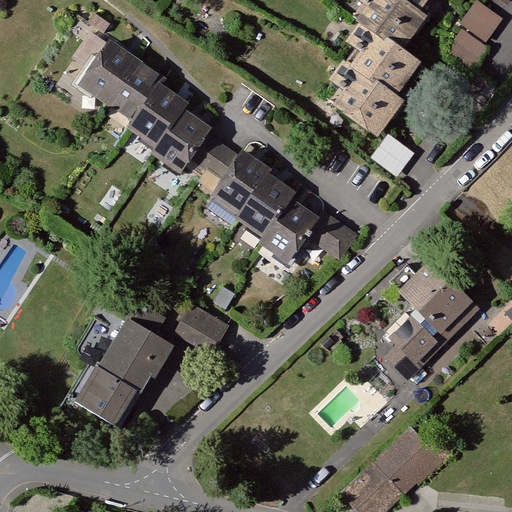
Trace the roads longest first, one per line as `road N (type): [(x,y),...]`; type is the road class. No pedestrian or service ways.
road 1 (residential): [(511,118),(181,447),(152,491)]
road 2 (residential): [(11,469),(152,491)]
